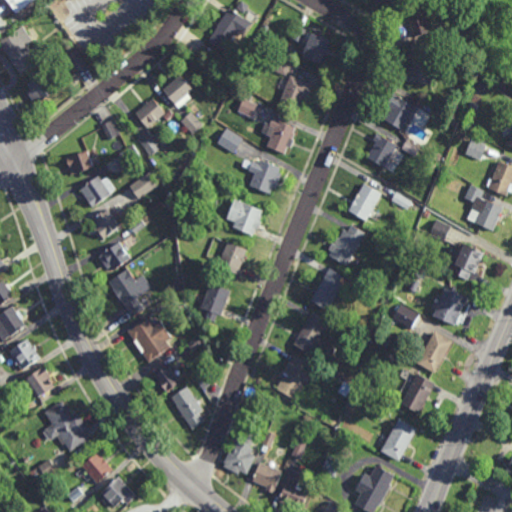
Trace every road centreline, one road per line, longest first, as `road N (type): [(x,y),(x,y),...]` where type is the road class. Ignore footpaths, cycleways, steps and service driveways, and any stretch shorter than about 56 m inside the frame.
road 1 (residential): [(197,493),(361,73),(364,36),(313,0),(181,15),(146,56),(16,163)]
road 2 (secondary): [(221,511),(145,439),(99,370),(16,163)]
road 3 (secondary): [(511,314),(432,511)]
